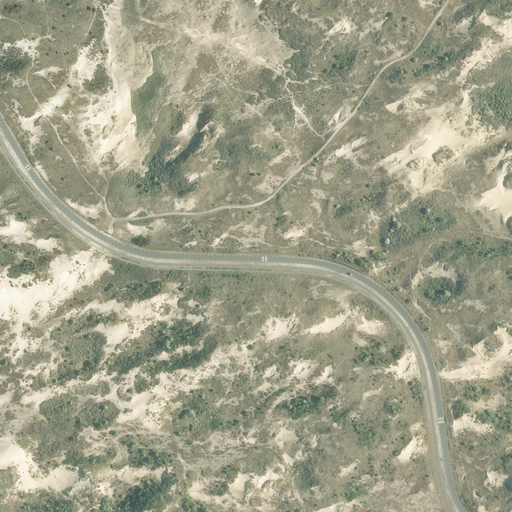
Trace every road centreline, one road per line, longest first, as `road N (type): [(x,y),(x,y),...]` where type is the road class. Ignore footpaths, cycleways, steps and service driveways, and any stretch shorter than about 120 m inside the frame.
road 1 (unclassified): [(463,511),(450,483),(427,354),(377,288),(324,264),(126,249),(64,210),(0,120)]
road 2 (track): [(113,220),(263,201),(330,140),(381,70),(417,48),(449,0)]
